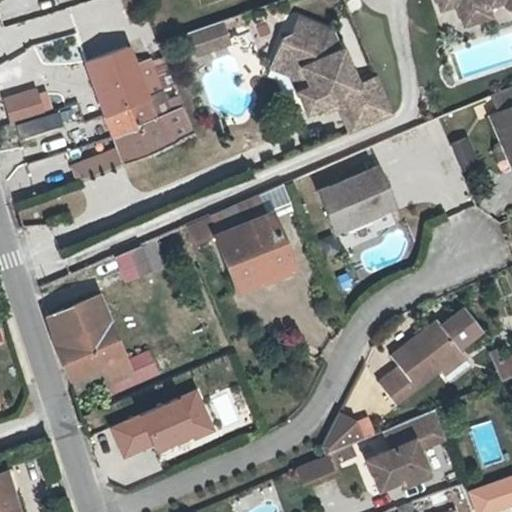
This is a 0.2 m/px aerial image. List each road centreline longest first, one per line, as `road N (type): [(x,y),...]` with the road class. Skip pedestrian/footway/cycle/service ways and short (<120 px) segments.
road 1 (residential): [(494,239),(378,302),(324,400),(293,434),(121,511)]
road 2 (tertiary): [(90,511),(0,226)]
